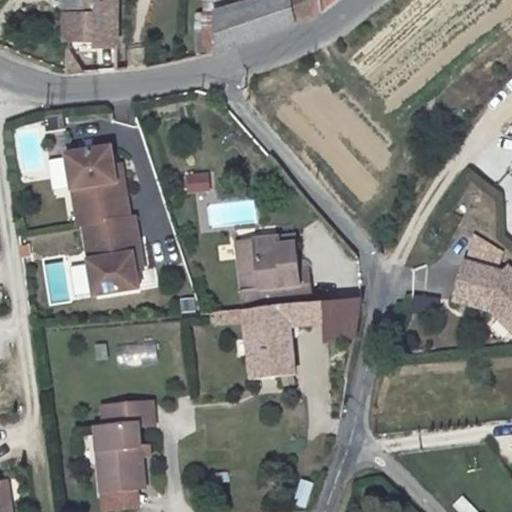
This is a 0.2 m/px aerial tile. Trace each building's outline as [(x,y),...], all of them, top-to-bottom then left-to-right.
[(68,0),(68,7),(94,8),(93,0),(68,0)] [(117,0),(93,0),(94,8),(68,7),(68,35),(99,35),(98,42),(118,42),(117,0)] [(242,0),(217,8),(216,51),(322,13),(336,0),(242,0)] [(115,147),(70,153),(81,224),(86,223),(96,295),(141,288),(138,270),(136,254),(143,254),(137,216),(132,217),(127,179),(120,180),(118,164),(115,147)] [(125,164),(118,164),(120,180),(127,179),(125,164)] [(211,169),(191,171),(192,189),(213,187),(211,169)] [(298,235),(279,237),(279,244),(298,242),(298,235)] [(240,239),(246,310),(314,304),(312,281),(301,282),(301,270),(298,242),(279,244),(279,237),(240,239)] [(143,254),(136,254),(138,270),(145,269),(143,254)] [(492,302),(502,304),(511,313),(511,269),(504,262),(503,265),(502,268),(466,258),(454,300),(490,309),(492,302)] [(312,281),(311,270),(301,270),(301,282),(312,281)] [(314,304),(246,310),(253,380),(298,375),(293,325),(327,322),(329,340),(357,336),(363,300),(314,304)] [(498,311),(511,324),(511,313),(502,304),(492,302),(490,309),(498,311)] [(118,361),(154,360),(154,343),(118,343),(118,361)] [(142,421),(97,425),(102,489),(147,486),(142,421)] [(0,511),(9,511),(6,492),(0,493),(0,511)] [(478,511),(460,494),(449,506),(455,511),(478,511)]
